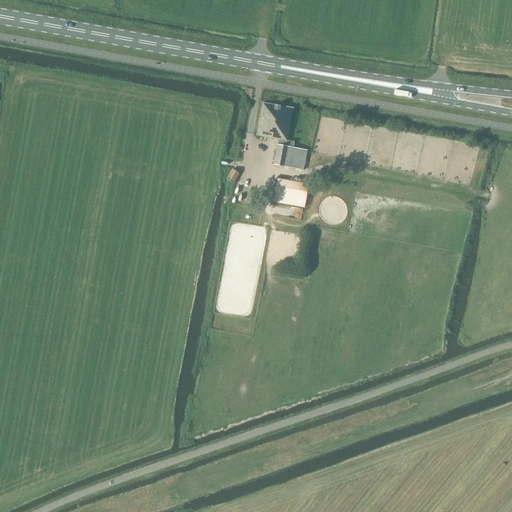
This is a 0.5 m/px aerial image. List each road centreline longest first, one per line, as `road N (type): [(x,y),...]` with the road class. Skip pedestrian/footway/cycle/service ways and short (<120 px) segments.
road 1 (unclassified): [(511,346),(48,511)]
road 2 (secondary): [(296,69),(0,17)]
road 3 (secondary): [(296,69),(511,114)]
road 4 (secondary): [(511,96),(296,69)]
